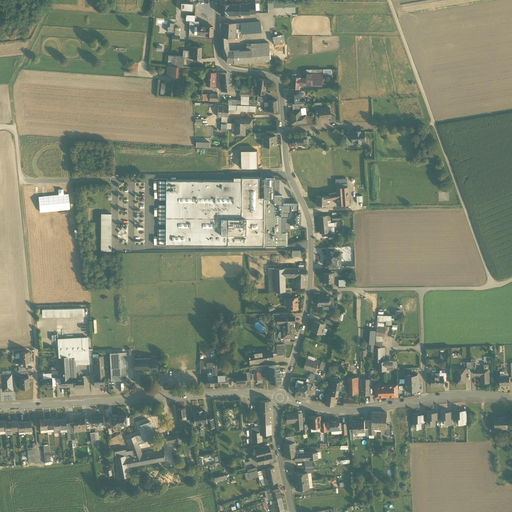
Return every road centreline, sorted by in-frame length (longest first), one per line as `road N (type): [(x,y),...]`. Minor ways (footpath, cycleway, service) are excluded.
road 1 (track): [(389,0),(493,287)]
road 2 (track): [(14,129),(35,405)]
road 3 (tertiary): [(0,407),(272,396)]
road 4 (residential): [(218,0),(222,65),(263,74),(280,88),(289,176),(307,212)]
road 5 (tertiary): [(286,400),(346,411),(461,394),(511,398)]
road 6 (track): [(433,124),(283,130)]
road 7 (unclassified): [(19,179),(150,179)]
road 8 (track): [(46,11),(9,86),(14,129)]
